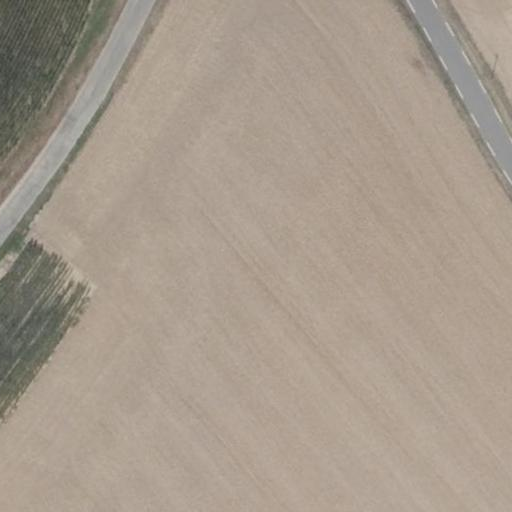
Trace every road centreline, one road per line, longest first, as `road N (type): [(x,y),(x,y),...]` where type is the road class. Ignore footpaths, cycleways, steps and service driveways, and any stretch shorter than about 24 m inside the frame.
road 1 (unclassified): [(141,0),(69,134),(0,227)]
road 2 (unclassified): [(417,0),(511,161)]
